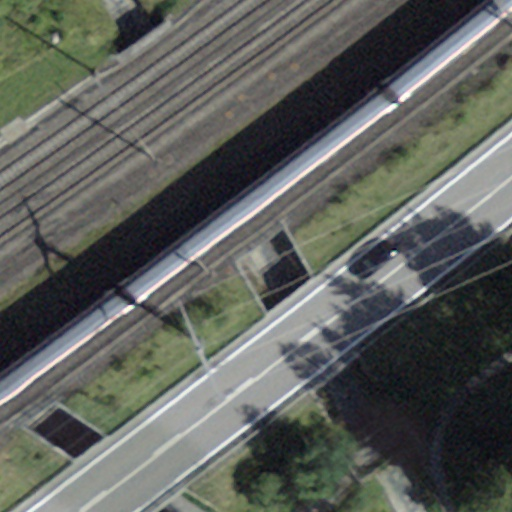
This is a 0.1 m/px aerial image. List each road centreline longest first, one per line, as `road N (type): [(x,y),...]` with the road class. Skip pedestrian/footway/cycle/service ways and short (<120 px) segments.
road 1 (secondary): [(107,493),(341,312)]
road 2 (secondary): [(511,176),(341,312)]
